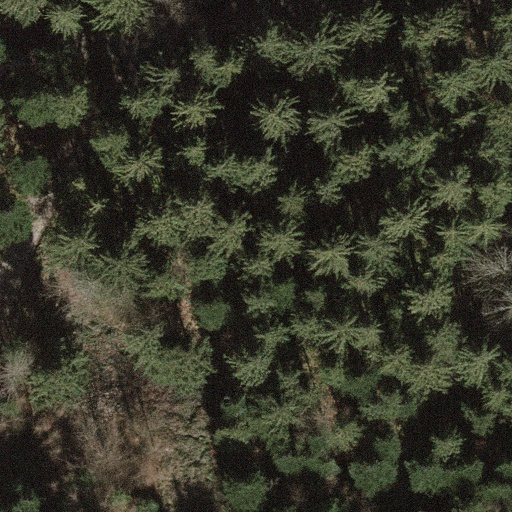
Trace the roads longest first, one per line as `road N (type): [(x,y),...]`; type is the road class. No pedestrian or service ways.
road 1 (track): [(135,68),(74,149),(0,330)]
road 2 (track): [(340,0),(135,68)]
road 3 (track): [(135,68),(0,42)]
